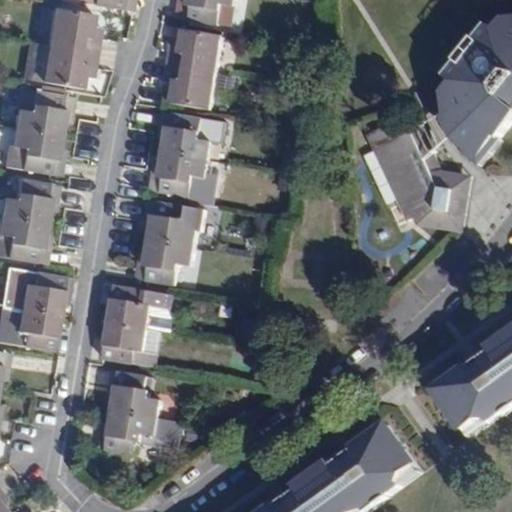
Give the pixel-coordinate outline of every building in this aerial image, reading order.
[(94,0),(94,5),(123,10),(124,0),(94,0)] [(236,0),(188,0),(188,6),(192,7),(190,21),(219,26),(223,5),(236,7),(236,0)] [(54,9),(48,46),(98,54),(100,40),(91,38),(94,15),(54,9)] [(489,24),(478,38),(482,43),(464,67),(458,62),(446,76),(452,83),(444,94),(446,117),(441,118),(452,138),(469,152),(480,160),(498,137),(502,140),(511,127),(511,18),(504,19),(495,30),(489,24)] [(171,51),(168,65),(218,73),(224,36),(184,30),(180,53),(171,51)] [(482,43),(478,38),(476,37),(456,60),(458,62),(464,67),(482,43)] [(96,68),(98,54),(48,46),(42,83),(82,90),(86,66),(96,68)] [(218,73),(168,65),(166,80),(176,81),(172,104),(212,111),(218,73)] [(21,91),(18,110),(30,112),(34,93),(21,91)] [(61,110),(63,97),(34,92),(34,93),(30,112),(18,110),(15,128),(61,136),(66,111),(61,110)] [(168,128),(164,153),(211,161),(214,142),(201,140),(204,120),(175,115),(173,129),(168,128)] [(228,124),(204,120),(201,140),(214,142),(225,144),(228,124)] [(57,162),(61,136),(15,128),(12,147),(8,146),(5,167),(50,175),(53,161),(57,162)] [(374,150),(396,139),(382,129),(368,136),(374,150)] [(414,131),(396,139),(374,150),(391,186),(383,191),(399,227),(415,220),(417,224),(459,230),(466,178),(445,174),(435,149),(437,148),(428,130),(416,137),(414,131)] [(480,160),(469,152),(467,156),(483,169),(505,142),(502,140),(498,137),(480,160)] [(195,177),(208,179),(211,161),(164,153),(160,179),(164,179),(162,193),(191,198),(195,177)] [(208,179),(195,177),(191,198),(211,201),(215,180),(208,179)] [(47,199),(49,185),(20,180),(16,201),(4,199),(1,217),(47,225),(51,200),(47,199)] [(154,216),(150,241),(197,249),(200,231),(187,229),(190,208),(161,203),(158,217),(154,216)] [(43,250),(47,225),(1,217),(0,220),(0,257),(36,263),(39,249),(43,250)] [(197,249),(150,241),(146,267),(150,268),(148,281),(177,286),(181,265),(193,267),(197,249)] [(24,285),(33,287),(35,273),(8,269),(2,305),(21,308),(24,285)] [(66,278),(35,273),(33,287),(24,285),(21,308),(60,315),(66,278)] [(116,286),(110,323),(150,329),(153,307),(170,310),(173,296),(116,286)] [(17,332),(21,308),(2,305),(0,314),(0,342),(23,346),(25,333),(17,332)] [(170,310),(153,307),(150,329),(162,331),(173,333),(176,315),(171,309),(170,310)] [(54,351),(60,315),(21,308),(17,332),(25,333),(23,346),(54,351)] [(150,329),(110,323),(104,360),(154,368),(156,354),(159,355),(162,331),(150,329)] [(492,353),(511,338),(511,331),(489,348),(492,353)] [(511,338),(492,353),(472,369),(469,364),(436,389),(467,432),(479,423),(488,421),(492,427),(511,413),(511,338)] [(11,356),(4,355),(0,375),(8,376),(11,356)] [(117,393),(124,394),(127,375),(120,374),(117,393)] [(121,413),(168,421),(171,402),(160,400),(161,394),(155,393),(157,380),(127,375),(124,394),(121,413)] [(117,453),(134,456),(144,457),(146,445),(151,445),(189,452),(194,425),(168,421),(121,413),(121,414),(118,432),(114,453),(117,453)] [(365,511),(374,511),(404,490),(401,487),(405,476),(418,467),(421,464),(390,421),(353,448),(355,451),(334,467),(299,491),(279,506),(277,504),(265,511),(360,511),(365,511)] [(473,441),(492,427),(488,421),(479,423),(467,432),(473,441)] [(114,453),(118,432),(111,431),(108,452),(114,453)] [(299,491),(334,467),(331,461),(296,487),(299,491)] [(404,490),(424,476),(418,467),(405,476),(401,487),(404,490)]
